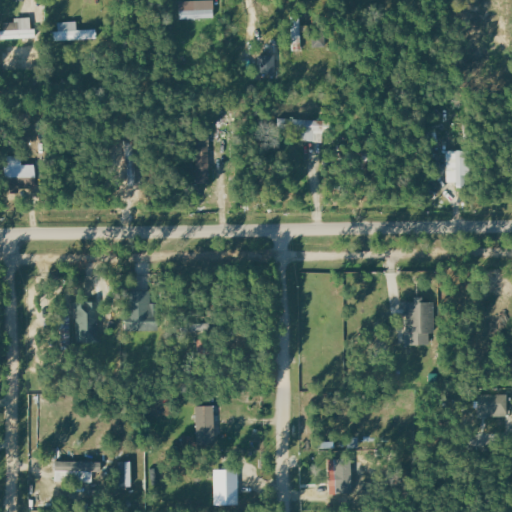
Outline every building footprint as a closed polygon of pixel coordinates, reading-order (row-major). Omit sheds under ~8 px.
[(214,1),(180,1),(180,19),(214,18),(214,1)] [(291,18),(293,51),(303,51),(301,17),(291,18)] [(0,40),(36,39),(36,29),(31,29),(31,18),(14,18),(14,23),(4,23),(4,31),(0,31),(0,40)] [(58,23),(58,32),(52,32),(52,42),(97,40),(97,30),(78,31),(78,22),(58,23)] [(313,30),(313,47),(326,47),(327,31),(313,30)] [(259,56),(259,74),(276,74),(275,55),(259,56)] [(279,129),(303,130),(302,142),(323,142),(324,121),(279,119),(279,129)] [(211,184),(209,131),(196,131),(198,185),(211,184)] [(448,181),(457,181),(457,186),(465,186),(466,151),(448,151),(448,181)] [(6,178),(36,178),(37,165),(22,165),(23,156),(6,156),(6,178)] [(430,345),(431,303),(423,303),(423,298),(414,298),(414,303),(407,303),(406,345),(430,345)] [(97,343),(98,303),(77,302),(76,343),(97,343)] [(158,311),(158,330),(127,329),(127,311),(158,311)] [(479,396),(480,417),(506,416),(506,395),(479,396)] [(214,407),(197,406),(196,445),(214,445),(214,407)] [(337,459),(339,493),(356,492),(356,495),(370,494),(368,458),(337,459)] [(93,483),(93,473),(101,473),(102,462),(55,462),(54,482),(93,483)] [(132,462),(119,462),(119,487),(133,487),(132,462)] [(239,492),(238,470),(223,471),(224,503),(231,503),(230,492),(239,492)]
